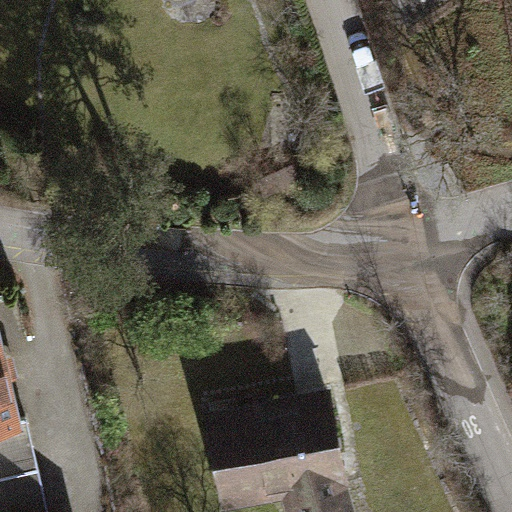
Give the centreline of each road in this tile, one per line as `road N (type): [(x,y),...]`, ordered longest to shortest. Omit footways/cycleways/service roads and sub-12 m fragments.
road 1 (residential): [(0,229),(145,249),(315,254),(405,239)]
road 2 (residential): [(405,239),(511,476)]
road 3 (residential): [(327,0),(405,239)]
